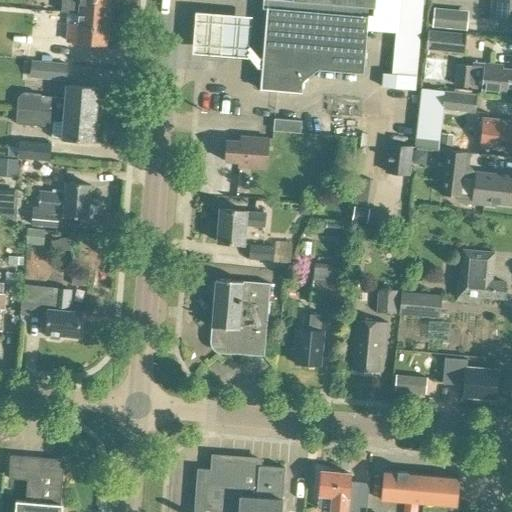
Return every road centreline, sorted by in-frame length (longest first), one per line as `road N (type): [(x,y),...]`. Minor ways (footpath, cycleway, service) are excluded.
road 1 (secondary): [(138,407),(174,0)]
road 2 (residential): [(511,434),(138,407)]
road 3 (residential): [(138,407),(0,394)]
